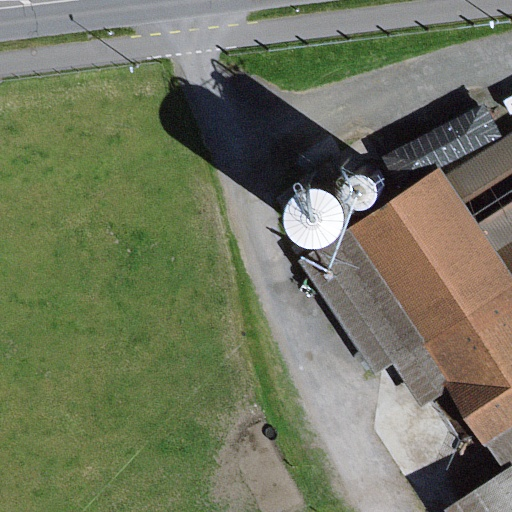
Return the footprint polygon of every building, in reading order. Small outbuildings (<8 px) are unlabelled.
[(511,132),(450,172),(466,196),(511,166),(511,132)] [(321,211),(330,215),(339,216),(349,214),(357,209),(363,201),(366,192),(366,183),(363,175),(358,168),(350,163),(342,160),(333,160),(325,163),(318,168),(312,176),(310,185),(311,195),(315,204),(321,211)] [(446,166),(303,258),(378,373),(394,363),(424,408),(455,388),(506,466),(511,461),(511,250),(505,255),(483,220),(466,196),(450,172),(446,166)] [(511,201),(483,220),(505,255),(511,250),(511,201)] [(461,511),(511,511),(511,463),(453,499),(461,511)]
